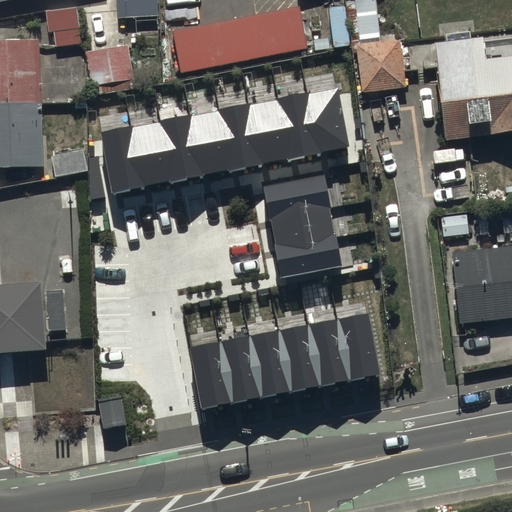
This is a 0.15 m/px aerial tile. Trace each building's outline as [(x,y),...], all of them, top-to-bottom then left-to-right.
[(115,0),(117,23),(160,20),(158,0),(115,0)] [(353,0),(354,5),(345,6),(346,14),(354,13),(358,47),(380,44),(374,0),(353,0)] [(295,7),(170,32),(178,72),(303,47),(295,7)] [(49,13),(43,14),(46,38),(52,37),(54,51),(81,48),(76,8),(49,11),(49,13)] [(447,55),(434,56),(444,149),(511,142),(511,45),(472,49),(471,41),(446,44),(447,55)] [(6,45),(0,45),(0,174),(44,173),(39,46),(21,47),(21,42),(5,43),(6,45)] [(407,93),(401,44),(355,50),(361,99),(407,93)] [(131,48),(85,55),(92,101),(138,94),(131,48)] [(350,157),(337,92),(308,98),(320,162),(350,157)] [(320,162),(308,98),(279,103),(291,167),(320,162)] [(291,167),(279,103),(250,108),(262,173),(291,167)] [(262,173),(250,108),(221,113),(233,178),(262,173)] [(233,178),(221,113),(192,118),(204,184),(233,178)] [(204,184),(192,118),(162,124),(174,189),(204,184)] [(174,189),(162,124),(132,130),(145,195),(174,189)] [(145,195),(132,130),(103,135),(116,200),(145,195)] [(84,155),(51,160),(55,183),(87,178),(84,155)] [(270,221),(329,209),(324,179),(264,191),(270,221)] [(276,252),(335,241),(329,209),(270,221),(276,252)] [(468,239),(467,217),(440,219),(442,241),(468,239)] [(282,282),(341,271),(335,241),(276,252),(282,282)] [(97,274),(115,370),(174,359),(171,342),(216,333),(210,301),(227,298),(218,248),(152,261),(154,274),(141,277),(139,267),(97,274)] [(511,252),(452,258),(459,329),(511,324),(511,252)] [(38,290),(0,293),(0,367),(32,365),(49,363),(48,349),(48,346),(47,340),(68,338),(64,293),(38,295),(38,290)] [(380,389),(367,320),(338,325),(351,395),(380,389)] [(351,395),(338,325),(309,331),(322,401),(351,395)] [(322,401),(309,331),(279,336),(293,406),(322,401)] [(293,406),(279,336),(250,342),(263,412),(293,406)] [(263,412),(250,342),(221,347),(234,417),(263,412)] [(234,417),(221,347),(192,353),(205,423),(234,417)] [(125,394),(104,397),(110,437),(131,435),(125,394)]
